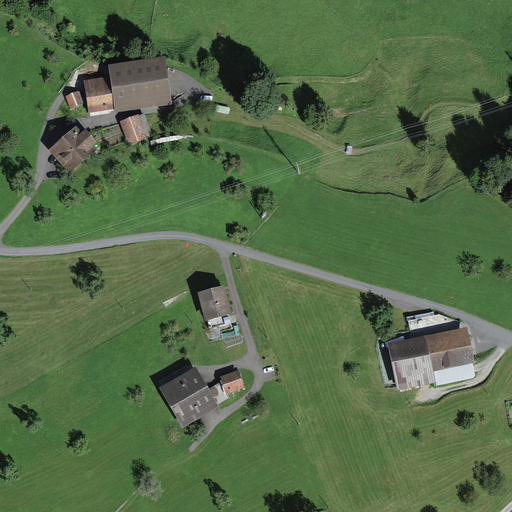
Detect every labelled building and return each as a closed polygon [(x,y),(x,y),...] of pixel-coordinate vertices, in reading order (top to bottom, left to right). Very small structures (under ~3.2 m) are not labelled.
[(177,102),(173,59),(90,68),(95,111),(177,102)] [(67,104),(72,116),(83,110),(77,99),(67,104)] [(143,116),(125,120),(130,142),(148,138),(143,116)] [(75,130),(52,151),(71,173),(95,152),(90,147),(96,142),(87,132),(81,137),(75,130)] [(224,288),(198,295),(205,323),(232,316),(224,288)] [(470,331),(387,344),(393,387),(477,374),(470,331)] [(196,369),(160,390),(183,429),(219,408),(196,369)] [(238,372),(220,379),(227,395),(244,388),(238,372)]
